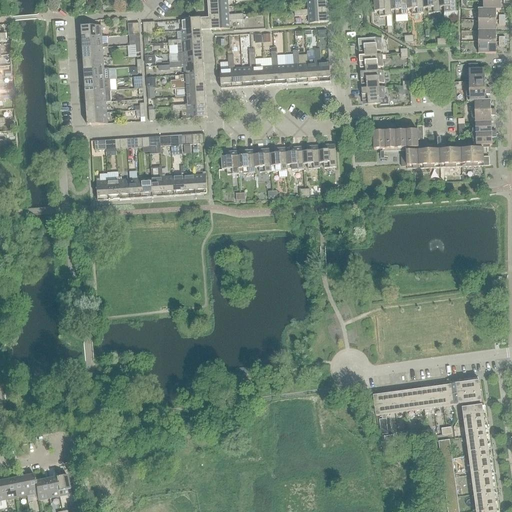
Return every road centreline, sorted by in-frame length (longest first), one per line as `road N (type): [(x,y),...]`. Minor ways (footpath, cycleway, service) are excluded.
road 1 (residential): [(76,133),(328,125),(337,113)]
road 2 (residential): [(76,133),(69,18),(137,14),(150,0)]
road 3 (residential): [(365,371),(511,353)]
road 4 (residential): [(438,129),(437,109),(337,113)]
